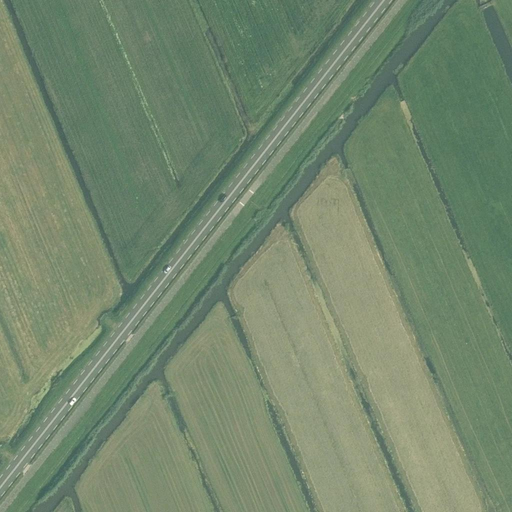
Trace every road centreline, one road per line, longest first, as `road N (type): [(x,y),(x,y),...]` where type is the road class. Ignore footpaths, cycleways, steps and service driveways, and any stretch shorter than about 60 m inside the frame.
road 1 (unclassified): [(2,511),(403,0)]
road 2 (primary): [(0,488),(383,0)]
road 3 (track): [(0,441),(8,413),(107,294),(57,162)]
